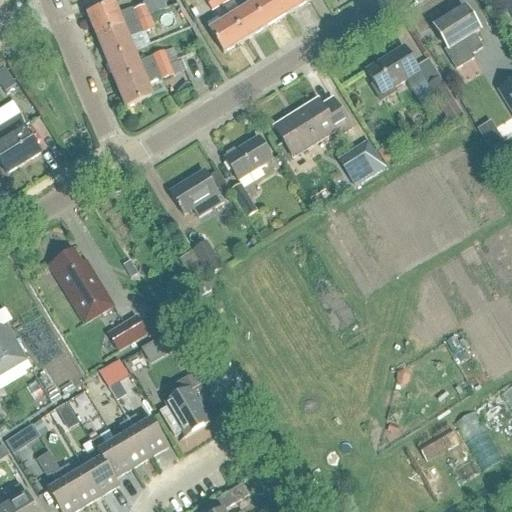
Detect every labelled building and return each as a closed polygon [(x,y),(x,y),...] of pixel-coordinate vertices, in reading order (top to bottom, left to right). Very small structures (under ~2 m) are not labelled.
[(88,19),(98,42),(150,20),(161,16),(160,15),(167,12),(162,0),(156,0),(142,5),(144,9),(134,13),(133,11),(117,18),(113,8),(88,19)] [(209,35),(223,57),(245,43),(218,0),(207,0),(203,2),(212,16),(216,14),(223,26),(209,35)] [(232,0),(218,0),(245,43),(267,30),(253,7),(242,14),(234,2),(232,0)] [(261,0),(262,1),(253,7),(267,30),(287,18),(276,0),(261,0)] [(276,0),(287,18),(309,4),(305,0),(276,0)] [(511,0),(498,0),(511,22),(511,0)] [(434,32),(446,52),(443,54),(456,74),(475,63),(472,58),(482,52),(473,38),(478,35),(465,13),(434,32)] [(98,42),(107,65),(132,55),(127,43),(155,32),(150,20),(98,42)] [(365,75),(373,87),(370,89),(380,105),(396,95),(394,93),(419,77),(403,51),(365,75)] [(132,55),(107,65),(117,88),(169,66),(178,63),(173,52),(164,55),(164,54),(137,66),(132,55)] [(151,101),(146,89),(173,78),(173,79),(182,76),(182,75),(186,73),(182,63),(177,65),(177,64),(169,67),(169,66),(117,88),(126,111),(151,101)] [(461,120),(438,82),(426,89),(449,127),(461,120)] [(511,83),(496,93),(511,119),(511,83)] [(274,131),(294,163),(335,138),(337,141),(351,132),(333,103),(322,110),(318,104),(274,131)] [(22,118),(0,131),(0,168),(6,178),(40,156),(23,131),(28,128),(22,118)] [(258,142),(223,162),(237,186),(272,165),(258,142)] [(363,172),(349,181),(354,189),(383,171),(367,146),(352,155),(363,172)] [(184,218),(192,213),(199,222),(224,207),(204,174),(170,195),(184,218)] [(240,189),(230,196),(247,223),(257,216),(240,189)] [(201,247),(178,262),(192,285),(205,277),(207,282),(219,275),(222,272),(205,245),(201,247)] [(49,270),(85,328),(113,310),(92,274),(87,277),(73,255),(49,270)] [(192,285),(192,286),(201,300),(214,292),(207,282),(205,277),(192,285)] [(135,320),(107,338),(119,358),(147,340),(135,320)] [(6,328),(0,331),(0,378),(27,362),(6,328)] [(491,392),(511,373),(488,346),(489,345),(481,337),(473,345),(483,356),(474,364),(486,376),(481,381),(491,392)] [(164,407),(167,411),(160,415),(175,441),(182,436),(184,441),(208,427),(195,405),(205,399),(192,377),(172,390),(177,399),(164,407)] [(143,382),(130,390),(136,403),(150,395),(143,382)] [(511,447),(511,446),(503,431),(511,425),(511,394),(455,430),(466,446),(481,437),(494,458),(511,447)] [(52,418),(59,432),(77,424),(71,409),(52,418)] [(136,419),(127,424),(150,462),(168,451),(152,423),(142,429),(136,419)] [(125,439),(115,445),(132,473),(150,462),(127,424),(119,429),(125,439)] [(38,439),(31,429),(17,439),(24,449),(38,439)] [(439,441),(447,455),(452,452),(458,449),(449,435),(439,441)] [(91,445),(95,452),(96,452),(114,483),(115,483),(132,473),(115,445),(106,450),(100,440),(91,445)] [(0,450),(0,464),(8,459),(2,449),(0,450)] [(93,467),(84,473),(101,501),(119,490),(115,483),(114,483),(96,452),(95,452),(87,457),(93,467)] [(68,468),(60,473),(83,511),(101,501),(84,473),(75,479),(68,468)] [(57,511),(82,511),(83,511),(60,473),(51,478),(57,489),(48,495),(57,511)] [(242,487),(219,501),(226,511),(249,498),(242,487)] [(34,511),(20,488),(19,488),(11,493),(17,503),(8,509),(10,511),(34,511)]
